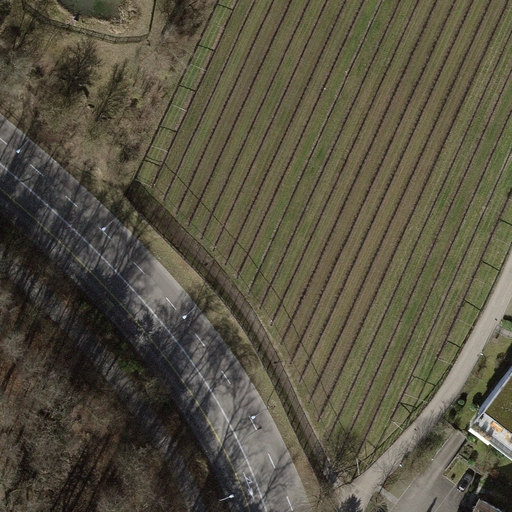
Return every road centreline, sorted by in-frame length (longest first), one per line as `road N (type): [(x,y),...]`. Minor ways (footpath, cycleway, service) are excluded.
road 1 (secondary): [(271,511),(216,396),(133,292),(0,160)]
road 2 (track): [(349,511),(336,500),(253,320),(134,197)]
